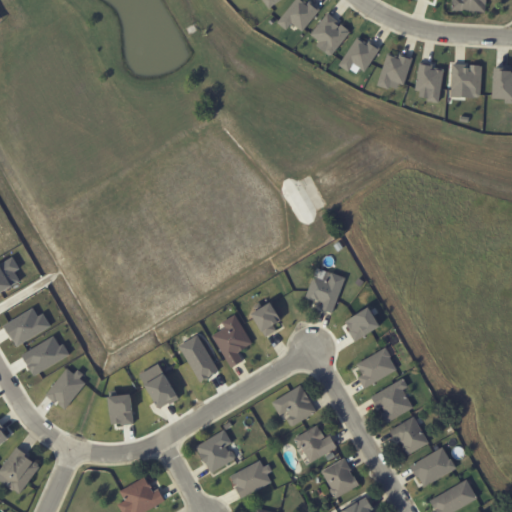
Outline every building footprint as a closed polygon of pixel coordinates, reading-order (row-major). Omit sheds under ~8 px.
[(290,23),(301,31),(317,12),(301,0),(293,0),(275,23),(285,31),(290,23)] [(485,0),(451,0),(451,10),(485,11),(485,0)] [(308,35),(318,42),(315,46),(329,57),(348,32),(334,21),(335,20),(325,13),(308,35)] [(352,63),(363,71),(377,52),(357,37),(336,65),(345,72),(352,63)] [(409,59),(397,55),(396,58),(385,54),(376,84),(399,91),(409,59)] [(437,102),(442,69),(431,68),(431,65),(418,63),(413,99),(437,102)] [(449,97),(479,98),(480,66),(450,64),(449,97)] [(511,70),(489,69),(489,100),(511,100),(511,70)] [(0,261),(0,290),(18,280),(13,271),(18,268),(10,255),(0,261)] [(331,313),(343,277),(314,267),(304,297),(320,303),(318,309),(331,313)] [(278,320),(266,302),(247,314),(262,338),(274,330),(271,324),(278,320)] [(1,325),(14,346),(50,326),(42,312),(37,315),(32,307),(1,325)] [(342,318),(351,340),(376,330),(367,308),(342,318)] [(227,367),(241,361),(236,351),(250,344),(235,314),(220,321),(223,328),(211,334),(227,367)] [(215,373),(198,335),(178,344),(195,381),(215,373)] [(70,357),(64,343),(57,345),(53,337),(19,352),(29,374),(70,357)] [(355,363),(361,375),(357,377),(363,388),(396,370),(384,348),(355,363)] [(138,372),(151,409),(173,401),(159,364),(138,372)] [(63,409),(86,381),(67,366),(44,394),(63,409)] [(407,387),(402,378),(370,397),(386,423),(413,407),(402,390),(407,387)] [(317,411),(300,384),(271,402),(279,416),(283,413),(291,427),(317,411)] [(104,396),(107,425),(133,422),(130,393),(104,396)] [(429,444),(413,416),(388,430),(393,439),(397,437),(407,455),(429,444)] [(0,442),(8,435),(0,425),(0,442)] [(336,448),(329,435),(324,437),(318,425),(295,437),(308,463),(336,448)] [(193,445),(207,473),(234,460),(227,445),(231,443),(225,430),(193,445)] [(0,468),(0,482),(19,494),(38,463),(13,448),(0,468)] [(420,487),(454,471),(444,448),(409,464),(420,487)] [(320,471),(335,499),(358,486),(344,458),(320,471)] [(238,497),(271,484),(267,473),(268,473),(263,460),(229,474),(238,497)] [(142,511),(163,501),(157,488),(151,491),(143,477),(118,490),(123,500),(116,504),(120,511),(128,511),(129,511),(142,511)] [(451,511),(476,499),(465,480),(428,500),(434,511),(451,511)] [(367,511),(371,508),(366,497),(336,511),(367,511)]
